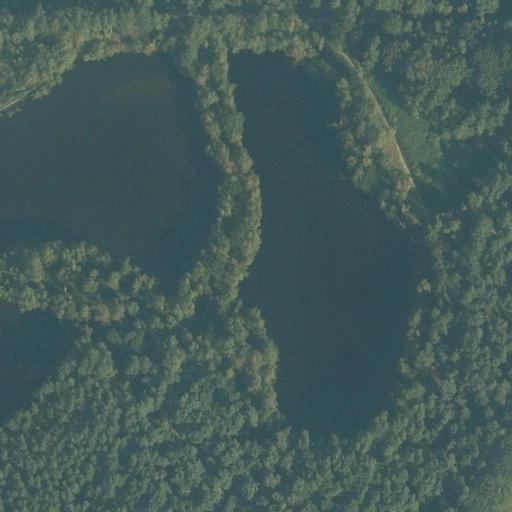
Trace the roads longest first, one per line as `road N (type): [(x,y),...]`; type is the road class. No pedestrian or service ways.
road 1 (track): [(429,511),(460,387),(459,297),(389,151),(374,99),(313,17)]
road 2 (track): [(313,17),(0,17)]
road 3 (track): [(398,511),(323,497),(262,447),(235,357),(204,318)]
road 4 (track): [(511,22),(313,17)]
